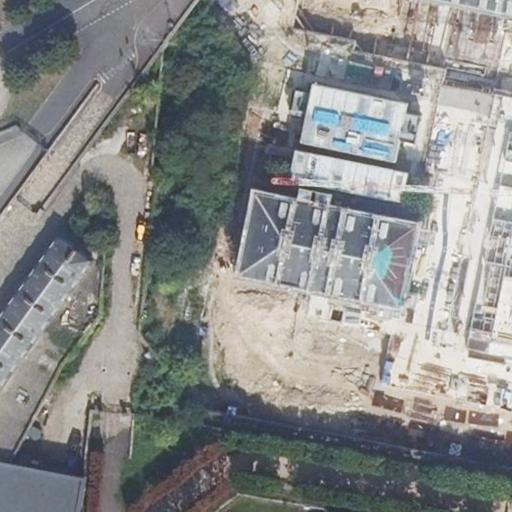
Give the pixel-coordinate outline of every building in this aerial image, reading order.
[(511,361),(511,114),(467,353),(507,360),(511,361)] [(263,191),(248,266),(404,298),(420,225),(263,191)] [(180,262),(200,267),(214,214),(193,209),(180,262)] [(59,235),(0,318),(0,378),(89,256),(59,235)] [(165,339),(191,345),(203,284),(178,278),(165,339)] [(0,511),(79,511),(85,474),(12,462),(0,460),(0,511)]
